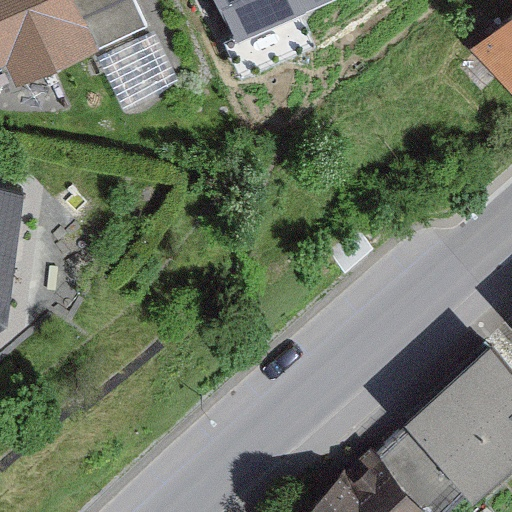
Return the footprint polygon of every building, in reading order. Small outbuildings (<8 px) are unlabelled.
[(147,25),(135,0),(0,0),(0,54),(24,43),(35,67),(89,41),(93,50),(147,25)] [(511,13),(474,48),(511,89),(511,13)] [(23,193),(0,186),(0,323),(7,318),(23,193)] [(511,466),(511,344),(500,332),(412,415),(485,492),(511,466)] [(412,511),(359,452),(290,511),(412,511)]
